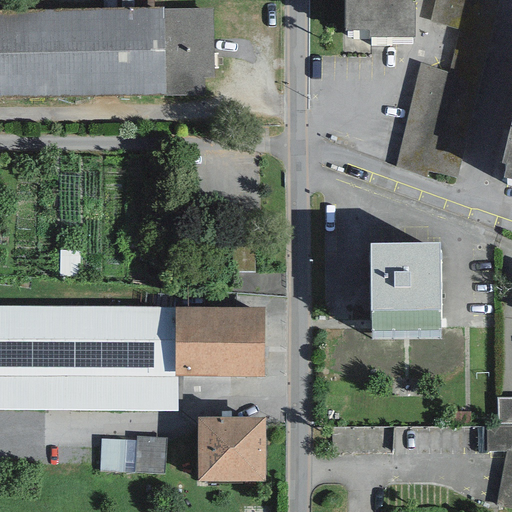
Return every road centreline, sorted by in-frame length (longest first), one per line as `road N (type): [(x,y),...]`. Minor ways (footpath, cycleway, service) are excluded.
road 1 (residential): [(296,0),(296,511)]
road 2 (unknown): [(511,20),(466,196)]
